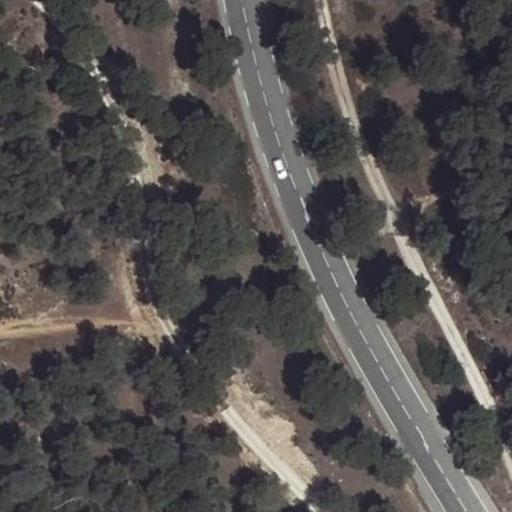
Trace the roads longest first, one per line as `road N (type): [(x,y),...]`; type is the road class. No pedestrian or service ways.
road 1 (secondary): [(243,0),(313,232),(467,511)]
road 2 (track): [(511,462),(367,163),(318,0)]
